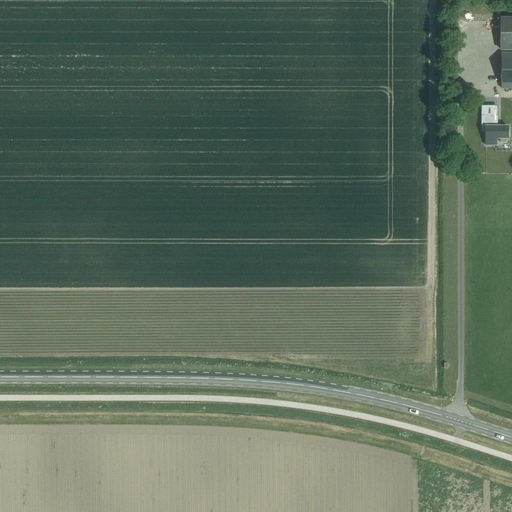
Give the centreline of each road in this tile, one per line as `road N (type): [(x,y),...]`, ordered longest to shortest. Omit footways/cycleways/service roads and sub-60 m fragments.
road 1 (secondary): [(511,437),(303,386),(0,377)]
road 2 (unknown): [(458,421),(458,96),(462,77),(491,45)]
